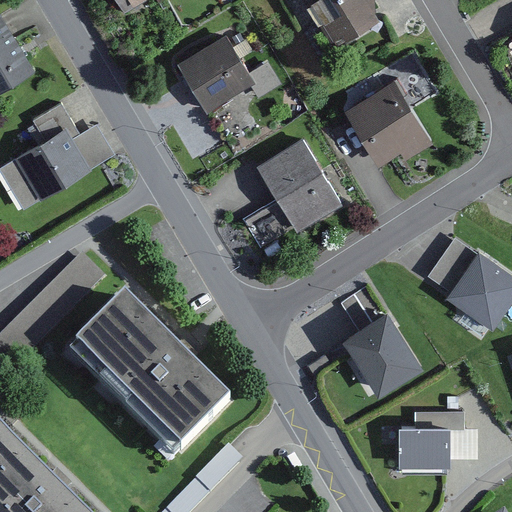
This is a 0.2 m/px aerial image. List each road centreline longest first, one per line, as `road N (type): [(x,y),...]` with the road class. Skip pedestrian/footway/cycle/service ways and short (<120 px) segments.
road 1 (residential): [(244,324),(511,162)]
road 2 (residential): [(159,187),(51,0)]
road 3 (residential): [(159,187),(0,280)]
road 4 (residential): [(244,324),(159,187)]
road 5 (residential): [(433,0),(511,133)]
road 6 (residential): [(299,416),(202,511)]
